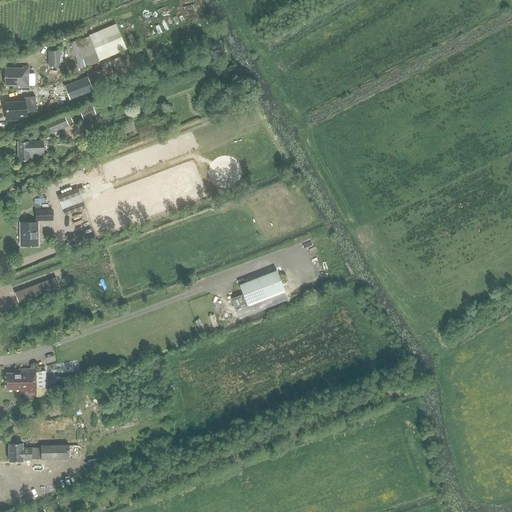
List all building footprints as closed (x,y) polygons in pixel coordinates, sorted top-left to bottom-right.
[(125,49),(114,24),(89,35),(87,35),(87,37),(70,43),(78,69),(95,64),(98,62),(97,61),(125,49)] [(60,51),(59,51),(48,51),(48,67),(60,67),(60,51)] [(28,88),(28,67),(22,67),(22,69),(5,69),(5,86),(18,86),(18,88),(28,88)] [(66,86),(71,99),(92,90),(87,78),(66,86)] [(35,112),(33,97),(23,98),(23,102),(3,104),(4,121),(16,120),(16,118),(25,118),(24,113),(35,112)] [(142,108),(138,99),(133,101),(137,110),(142,108)] [(95,115),(92,106),(79,111),(83,120),(95,115)] [(72,120),(70,114),(68,115),(67,113),(46,123),(50,134),(68,126),(67,125),(71,123),(71,122),(73,121),(72,120)] [(43,141),(29,142),(17,142),(18,161),(31,160),(31,155),(43,155),(43,141)] [(80,195),(77,188),(57,196),(60,203),(80,195)] [(85,208),(82,201),(62,209),(65,216),(85,208)] [(35,222),(54,221),(53,209),(35,210),(35,222)] [(21,246),(37,246),(37,223),(21,223),(21,246)] [(283,290),(275,270),(238,284),(245,304),(283,290)] [(18,303),(59,287),(55,278),(15,293),(18,303)] [(245,306),(241,294),(230,298),(234,310),(245,306)] [(20,393),(36,392),(36,395),(43,394),(43,388),(35,389),(34,369),(15,370),(15,374),(6,375),(6,390),(20,390),(20,393)] [(39,458),(38,448),(30,448),(22,448),(22,444),(9,444),(9,461),(22,461),(22,459),(39,458)] [(38,448),(39,458),(41,458),(41,459),(69,459),(69,445),(41,446),(41,448),(38,448)] [(78,500),(76,491),(57,497),(60,506),(78,500)]
